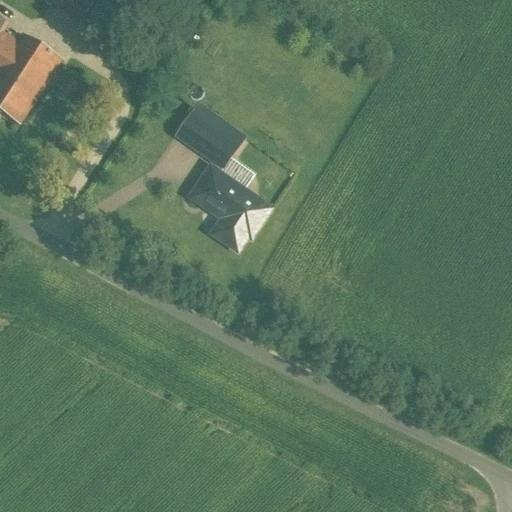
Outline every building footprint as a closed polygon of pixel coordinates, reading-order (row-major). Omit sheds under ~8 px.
[(49,0),(82,22),(96,0),(49,0)] [(0,71),(1,72),(19,44),(4,35),(9,25),(0,19),(0,71)] [(1,72),(0,73),(0,111),(21,125),(62,62),(23,37),(19,44),(1,72)] [(200,107),(177,138),(224,171),(246,140),(200,107)] [(211,170),(192,198),(223,218),(212,234),(242,254),(272,210),(211,170)]
